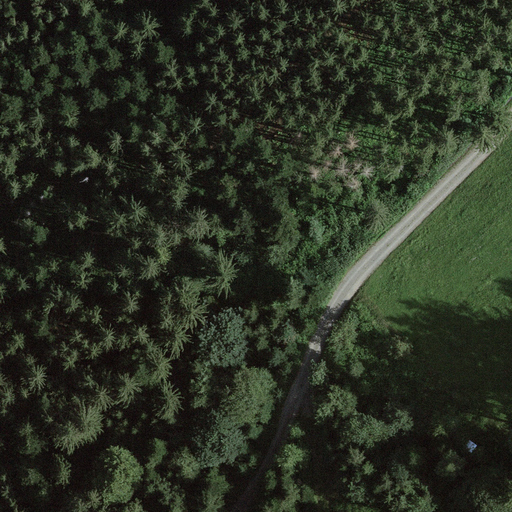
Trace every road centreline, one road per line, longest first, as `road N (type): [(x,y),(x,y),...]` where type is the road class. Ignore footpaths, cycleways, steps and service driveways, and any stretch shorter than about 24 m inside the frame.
road 1 (track): [(511,116),(363,271),(314,349),(272,456),(236,511)]
road 2 (track): [(314,349),(339,511)]
